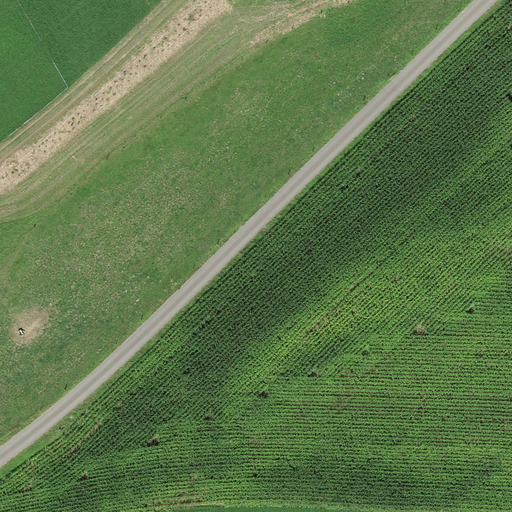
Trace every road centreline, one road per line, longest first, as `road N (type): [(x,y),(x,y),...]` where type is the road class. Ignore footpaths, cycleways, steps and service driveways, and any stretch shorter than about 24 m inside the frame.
road 1 (track): [(0,458),(129,351),(302,170),(487,0)]
road 2 (track): [(0,153),(178,0)]
